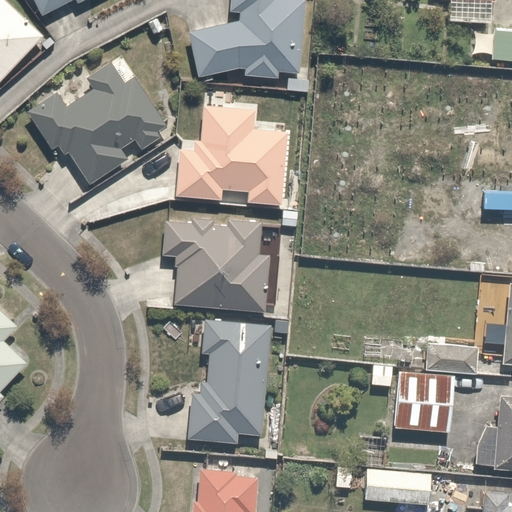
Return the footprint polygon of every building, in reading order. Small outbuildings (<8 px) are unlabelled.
[(0,0),(0,82),(47,36),(11,0),(0,0)] [(38,0),(43,9),(60,0),(78,0),(79,1),(80,0),(38,0)] [(291,86),(289,7),(260,8),(262,0),(221,0),(220,15),(229,26),(178,34),(187,86),(222,85),(222,92),(276,90),(275,86),(291,86)] [(433,0),(432,10),(481,13),(482,0),(433,0)] [(93,174),(168,126),(133,72),(117,72),(109,60),(91,72),(100,86),(66,108),(59,97),(38,111),(53,134),(63,128),(93,174)] [(463,63),(402,60),(399,106),(460,110),(463,63)] [(511,64),(504,64),(497,159),(511,160),(511,64)] [(286,204),(293,130),(256,126),(258,106),(204,101),(200,144),(180,142),(175,192),(219,197),(220,187),(248,189),(246,201),(286,204)] [(417,162),(416,195),(438,196),(438,212),(462,212),(463,196),(471,197),(472,163),(417,162)] [(511,175),(506,175),(504,209),(488,208),(484,259),(511,261),(511,175)] [(171,306),(266,313),(270,251),(260,250),(262,222),(192,217),(192,222),(165,221),(163,251),(175,252),(171,306)] [(511,280),(509,280),(501,361),(511,362),(511,280)] [(0,304),(0,396),(33,362),(8,338),(21,325),(0,304)] [(261,436),(276,322),(202,312),(186,437),(238,444),(239,433),(261,436)] [(413,351),(412,373),(462,377),(464,354),(413,351)] [(383,382),(382,437),(437,438),(438,384),(383,382)] [(511,408),(483,406),(478,479),(511,481),(511,408)] [(256,511),(261,468),(193,460),(186,511),(256,511)] [(351,482),(349,511),(362,511),(419,511),(421,486),(351,482)] [(497,511),(499,500),(477,498),(475,511),(497,511)]
